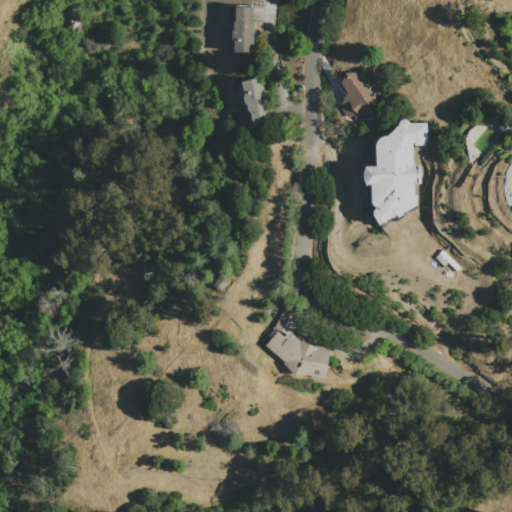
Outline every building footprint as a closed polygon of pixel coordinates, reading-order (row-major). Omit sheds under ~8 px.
[(234,47),(233,49),(228,45),(229,10),(236,10),(236,6),(253,5),(253,47),(249,47),(249,52),(234,52),(234,47)] [(345,95),(338,85),(345,73),(357,72),(379,103),(375,114),(360,116),(347,117),(340,107),(345,95)] [(241,88),(240,86),(242,85),(242,82),(255,79),(256,84),(258,83),(263,87),(268,108),(266,109),(269,122),(253,126),(250,112),(249,112),(248,109),(241,106),(238,92),(241,88)] [(371,186),(365,186),(364,167),(376,166),(376,143),(378,139),(381,138),(385,137),(399,123),(400,121),(402,120),(404,120),(406,120),(408,121),(409,123),(428,122),(428,144),(426,144),(426,146),(413,147),(414,165),(421,165),(421,184),(415,185),(415,195),(417,195),(418,207),(404,214),(405,217),(394,223),(393,220),(380,227),(370,210),(375,208),(371,203),(371,186)] [(443,250),(461,268),(457,272),(448,263),(444,267),(435,258),(443,250)] [(212,286),(221,273),(229,279),(220,292),(212,286)] [(284,309),(300,317),(292,334),(301,342),(310,344),(317,348),(330,350),(325,379),(295,375),(266,346),(272,339),(268,336),(274,329),(284,309)] [(382,440),(387,432),(392,435),(387,443),(382,440)]
